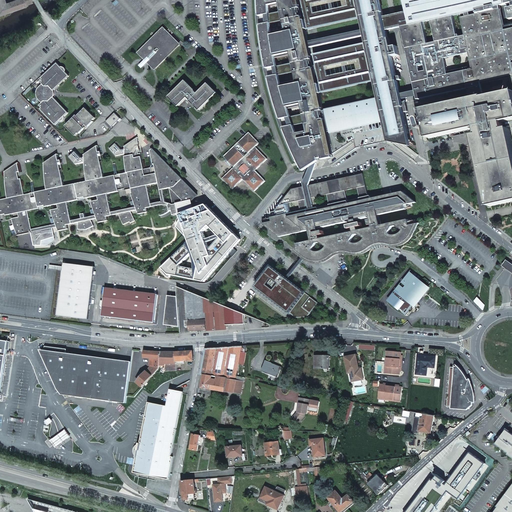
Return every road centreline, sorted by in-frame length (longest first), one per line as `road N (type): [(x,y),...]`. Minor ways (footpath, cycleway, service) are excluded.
road 1 (unclassified): [(294,178),(388,153),(511,247)]
road 2 (tertiary): [(198,339),(0,321)]
road 3 (unclassified): [(250,0),(259,77),(294,178)]
road 4 (secondary): [(170,507),(0,462)]
road 5 (tertiary): [(371,334),(198,339)]
road 6 (residential): [(248,229),(134,109)]
road 7 (residential): [(493,400),(371,511)]
road 8 (unclassified): [(134,109),(97,139),(8,161),(0,144)]
road 9 (residential): [(198,339),(176,476)]
road 10 (residential): [(255,235),(351,310)]
